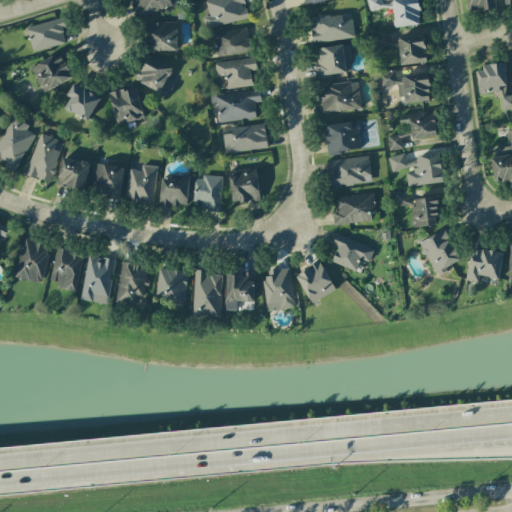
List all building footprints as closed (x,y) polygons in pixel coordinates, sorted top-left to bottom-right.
[(171,6),(169,0),(131,0),(137,17),(171,6)] [(205,28),(248,18),(243,0),(205,0),(209,16),(203,17),(205,28)] [(391,0),(387,0),(380,0),(367,0),(368,9),(392,8),(391,0)] [(420,25),(418,0),(392,0),(393,26),(420,25)] [(466,0),(467,12),(496,9),(494,0),(466,0)] [(351,19),(343,20),(341,13),(309,18),(313,43),(354,37),(351,19)] [(27,25),(31,51),(66,44),(62,20),(27,25)] [(178,22),(148,22),(147,50),(177,51),(178,22)] [(213,33),(217,57),(251,51),(247,27),(213,33)] [(372,49),(389,45),(387,33),(369,37),(372,49)] [(315,48),(318,76),(350,73),(348,60),(351,60),(350,45),(315,48)] [(31,67),(43,92),(72,78),(60,53),(31,67)] [(136,80),(162,93),(162,92),(166,94),(171,84),(167,82),(174,69),(148,55),(136,80)] [(216,76),(225,75),(227,89),(252,85),(250,70),(257,70),(255,57),(214,63),(216,76)] [(476,66),(478,94),(500,93),(501,110),(511,109),(511,95),(504,96),(503,86),(506,86),(504,65),(476,66)] [(431,100),(428,73),(395,78),(394,69),(377,71),(380,87),(399,85),(402,104),(431,100)] [(361,109),(357,82),(318,86),(322,114),(361,109)] [(66,95),(70,98),(64,108),(87,121),(100,98),(73,83),(66,95)] [(117,125),(143,118),(135,87),(109,93),(117,125)] [(218,122),(256,118),(254,102),(261,102),(260,90),(210,95),(211,105),(216,104),(218,122)] [(412,139),(436,137),(434,111),(399,115),(400,124),(410,123),(412,139)] [(33,134),(25,131),(28,125),(10,117),(0,138),(0,162),(16,170),(33,134)] [(324,125),(328,154),(360,150),(357,121),(324,125)] [(224,152),(266,149),(264,125),(222,128),(224,152)] [(25,174),(49,183),(63,142),(39,134),(25,174)] [(387,136),(389,151),(402,149),(400,134),(387,136)] [(392,173),(404,170),(408,189),(445,180),(438,153),(406,161),(404,153),(388,157),(392,173)] [(511,181),(511,154),(491,157),(494,183),(511,181)] [(83,190),(90,164),(63,157),(56,184),(83,190)] [(370,184),(369,157),(330,159),(331,186),(370,184)] [(123,167),(97,164),(93,193),(120,196),(123,167)] [(141,170),(129,168),(124,200),(151,204),(157,167),(142,164),(141,170)] [(258,201),(257,169),(229,170),(231,202),(258,201)] [(194,176),(193,201),(200,201),(199,210),(220,211),(221,177),(194,176)] [(188,179),(160,178),(160,206),(187,207),(188,179)] [(408,205),(406,190),(392,192),(394,207),(408,205)] [(333,223),(374,222),(373,194),(333,195),(333,223)] [(411,198),(412,226),(436,225),(435,217),(441,217),(441,197),(411,198)] [(434,274),(461,261),(446,229),(419,242),(434,274)] [(337,247),(332,263),(356,271),(359,259),(369,262),(374,247),(335,235),(332,246),(337,247)] [(42,282),(48,243),(22,239),(16,279),(42,282)] [(498,279),(503,254),(472,247),(465,280),(478,282),(479,275),(498,279)] [(56,287),(74,291),(83,254),(57,248),(49,280),(58,282),(56,287)] [(107,304),(114,259),(87,255),(81,300),(107,304)] [(335,289),(319,261),(295,275),(312,303),(335,289)] [(135,303),(136,296),(143,296),(146,265),(120,262),(117,302),(135,303)] [(266,311),(293,308),(290,268),(267,270),(268,278),(263,279),(266,311)] [(157,299),(185,300),(186,270),(159,269),(157,299)] [(192,316),(220,316),(221,275),(206,275),(207,270),(193,270),(192,316)] [(226,271),(225,310),(253,310),(254,271),(226,271)]
